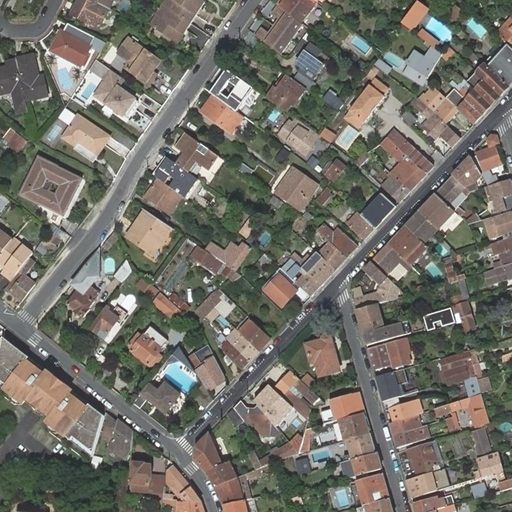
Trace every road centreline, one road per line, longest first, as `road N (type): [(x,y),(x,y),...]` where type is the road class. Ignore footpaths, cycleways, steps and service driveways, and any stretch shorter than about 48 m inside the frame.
road 1 (residential): [(253,0),(138,162),(103,226),(17,327)]
road 2 (residential): [(335,287),(502,112)]
road 3 (residential): [(335,287),(403,511)]
road 4 (residential): [(181,451),(335,287)]
road 5 (residential): [(181,451),(17,327)]
